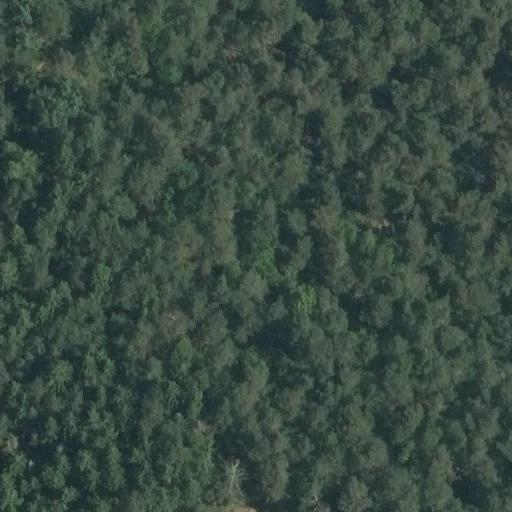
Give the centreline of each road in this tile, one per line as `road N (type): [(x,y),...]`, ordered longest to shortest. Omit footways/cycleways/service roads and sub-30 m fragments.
road 1 (track): [(139,209),(213,209),(344,246),(511,394)]
road 2 (track): [(258,510),(139,209)]
road 3 (track): [(139,209),(68,43)]
